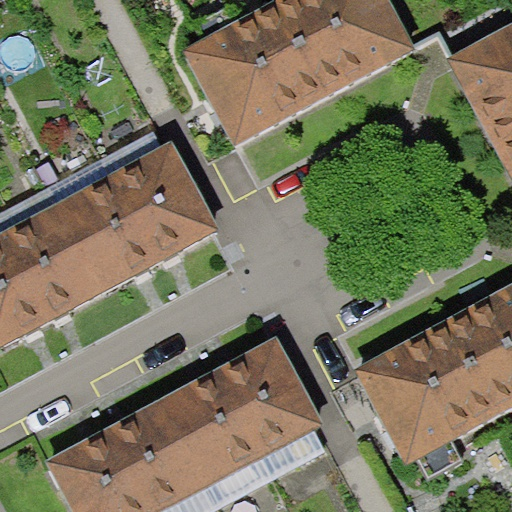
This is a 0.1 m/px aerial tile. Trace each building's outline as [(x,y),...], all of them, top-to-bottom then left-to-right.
[(190,57),(236,146),(283,121),(368,78),(410,56),(380,0),(299,0),(241,30),(233,14),(196,33),(204,50),(190,57)] [(511,35),(454,67),(478,112),(511,174),(511,35)] [(0,246),(0,350),(23,339),(76,311),(125,285),(182,255),(213,239),(170,157),(0,246)] [(364,379),(409,464),(420,459),(430,477),(462,460),(452,441),(511,409),(511,299),(493,310),(408,356),(364,379)] [(50,468),(73,511),(164,511),(318,429),(274,347),(245,363),(189,393),(136,422),(82,451),(50,468)]
